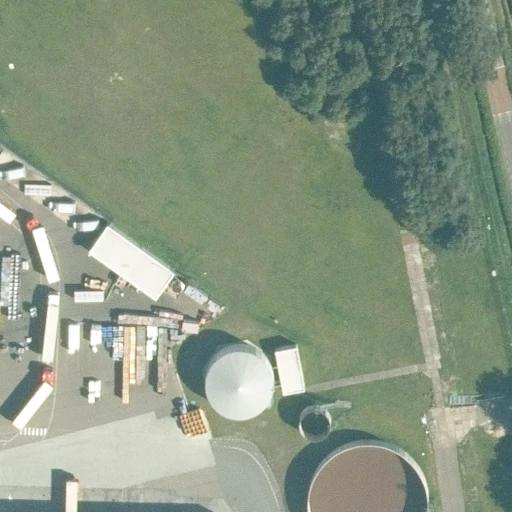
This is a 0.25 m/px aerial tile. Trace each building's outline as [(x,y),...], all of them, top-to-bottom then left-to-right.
[(174,269),(152,253),(109,222),(94,244),(159,290),(174,269)] [(0,335),(11,336),(13,254),(0,254),(0,335)] [(275,375),(275,369),(274,361),(272,355),(269,349),(265,344),(261,340),(254,336),(248,334),(241,333),(234,334),(228,336),(221,339),(216,343),(211,348),(207,355),(205,361),(204,368),(205,375),(207,382),(210,388),(214,394),(220,398),(224,401),(231,403),(237,404),(245,404),(251,403),(259,399),(264,395),(269,389),(272,383),(275,375)] [(304,386),(296,343),(275,347),(283,390),(304,386)] [(421,511),(425,502),(426,490),(425,480),(422,469),(417,459),(410,450),(400,442),(393,438),(380,434),(371,433),(361,434),(350,437),(338,442),(331,448),(323,457),(317,467),(314,476),(312,489),(313,499),(316,511),(421,511)]
